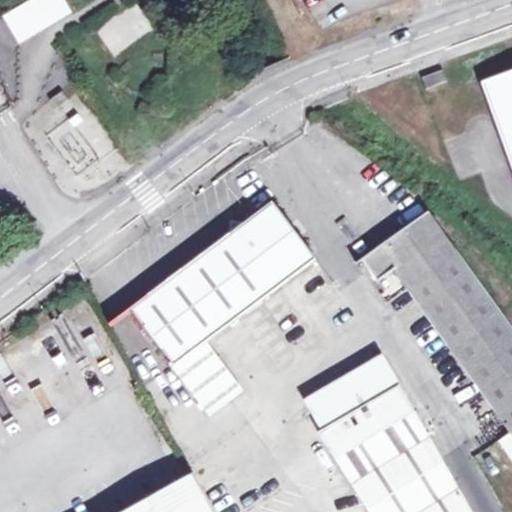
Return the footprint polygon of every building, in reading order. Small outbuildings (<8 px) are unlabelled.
[(65,0),(30,0),(4,16),(21,42),(73,11),(65,0)] [(133,2),(94,31),(113,57),(152,29),(133,2)] [(441,70),(420,78),(424,89),(445,82),(441,70)] [(511,72),(483,83),(511,161),(511,72)] [(64,90),(52,100),(57,107),(69,97),(64,90)] [(117,149),(95,109),(48,134),(70,174),(117,149)] [(227,236),(220,241),(263,300),(315,261),(272,203),(243,225),(241,236),(227,236)] [(444,241),(445,239),(426,213),(418,219),(425,229),(432,224),(444,241)] [(511,369),(511,331),(445,239),(444,241),(432,224),(425,229),(418,219),(361,260),(390,301),(408,289),(481,391),(511,369)] [(263,300),(220,241),(131,309),(210,415),(241,391),(206,343),(263,300)] [(470,511),(382,358),(303,409),(368,511),(470,511)] [(511,369),(481,391),(510,432),(511,430),(511,369)] [(511,430),(510,432),(500,438),(511,455),(511,430)] [(211,511),(189,473),(120,511),(211,511)]
